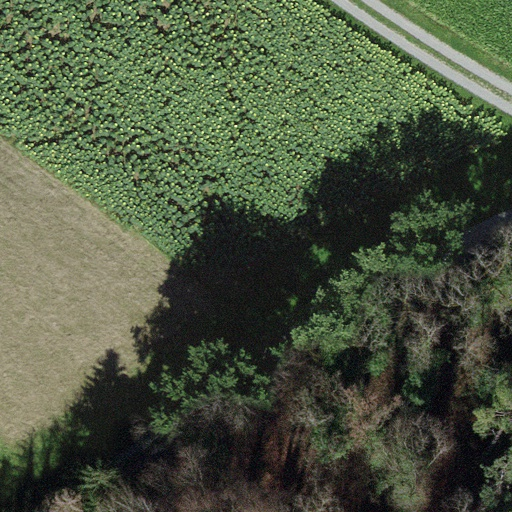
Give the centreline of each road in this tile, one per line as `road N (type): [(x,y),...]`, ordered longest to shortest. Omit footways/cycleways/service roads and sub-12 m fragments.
road 1 (track): [(67,511),(123,467),(396,295),(511,232)]
road 2 (track): [(511,86),(391,0)]
